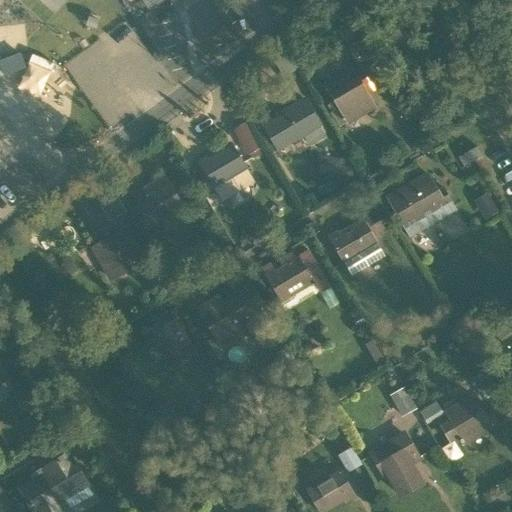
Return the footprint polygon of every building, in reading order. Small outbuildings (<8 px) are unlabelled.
[(282,37),(264,51),(284,79),(300,68),(282,37)] [(367,38),(347,49),(356,63),(375,52),(367,38)] [(20,53),(0,60),(0,69),(3,77),(26,69),(20,53)] [(334,102),(347,124),(375,107),(363,87),(368,83),(360,69),(326,88),(334,102)] [(277,151),(303,135),(317,127),(320,125),(304,100),(286,111),(285,109),(276,115),(279,119),(273,123),(272,120),(262,126),(277,151)] [(347,124),(334,102),(327,106),(340,128),(347,124)] [(262,149),(246,123),(233,130),(248,157),(262,149)] [(323,136),(317,127),(303,135),(309,145),(323,136)] [(199,164),(206,177),(213,188),(220,200),(253,181),(233,147),(210,161),(208,158),(199,164)] [(457,158),(463,168),(482,157),(476,147),(457,158)] [(341,159),(320,157),(318,176),(352,179),(353,166),(341,165),(341,159)] [(387,200),(409,238),(440,219),(436,213),(452,204),(443,189),(438,192),(428,176),(387,200)] [(132,197),(135,202),(145,196),(146,199),(170,185),(165,177),(132,197)] [(207,192),(213,188),(206,177),(201,180),(207,192)] [(135,202),(143,215),(150,226),(183,207),(170,185),(146,199),(145,196),(135,202)] [(127,212),(115,191),(96,202),(109,223),(127,212)] [(488,193),(474,202),(485,221),(499,213),(488,193)] [(375,199),(358,209),(370,228),(386,219),(375,199)] [(144,230),(150,226),(143,215),(137,218),(144,230)] [(384,256),(376,244),(377,244),(364,222),(340,236),(338,234),(329,239),(351,276),(384,256)] [(92,248),(112,281),(119,277),(120,278),(133,270),(130,264),(140,257),(124,229),(92,248)] [(301,260),(314,283),(320,292),(321,294),(330,288),(308,250),(298,256),(301,260)] [(267,278),(281,302),(314,283),(301,260),(277,274),(276,272),(267,278)] [(314,283),(281,302),(287,312),(320,292),(314,283)] [(330,288),(321,294),(330,310),(340,304),(330,288)] [(199,309),(217,339),(240,325),(247,336),(266,325),(246,291),(222,306),(218,298),(199,309)] [(178,321),(165,329),(153,336),(157,343),(172,368),(194,355),(180,332),(183,330),(178,321)] [(149,329),(153,336),(165,329),(161,322),(149,329)] [(240,325),(217,339),(223,349),(247,336),(240,325)] [(145,351),(157,343),(153,336),(149,329),(137,336),(145,351)] [(373,340),(364,346),(376,366),(385,361),(373,340)] [(287,347),(275,354),(285,369),(296,362),(287,347)] [(0,383),(8,379),(0,364),(0,383)] [(416,410),(403,388),(389,396),(402,418),(416,410)] [(447,415),(451,421),(460,436),(465,446),(498,426),(489,411),(483,414),(474,399),(447,415)] [(435,402),(419,413),(427,425),(444,415),(435,402)] [(157,414),(166,428),(180,419),(178,415),(174,417),(168,407),(157,414)] [(449,442),(460,436),(451,421),(441,427),(449,442)] [(384,477),(387,474),(407,462),(409,465),(410,464),(418,459),(404,435),(371,454),(384,477)] [(363,465),(352,447),(338,456),(348,473),(363,465)] [(20,491),(32,511),(56,511),(65,507),(61,501),(87,486),(69,455),(43,471),(46,475),(33,483),(20,491)] [(422,485),(410,464),(409,465),(407,462),(387,474),(401,497),(422,485)] [(307,492),(318,511),(323,511),(344,500),(345,503),(355,497),(340,472),(307,492)] [(94,496),(87,486),(61,501),(65,507),(68,511),(94,496)]
